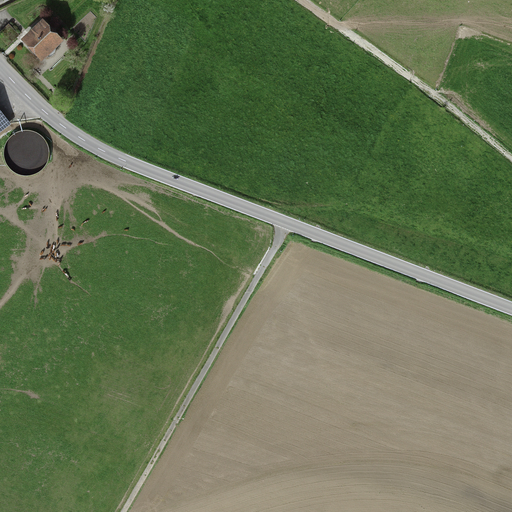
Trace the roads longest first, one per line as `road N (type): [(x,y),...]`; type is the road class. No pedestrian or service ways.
road 1 (tertiary): [(511,307),(100,149),(0,67)]
road 2 (track): [(288,224),(122,511)]
road 3 (track): [(511,157),(301,0)]
